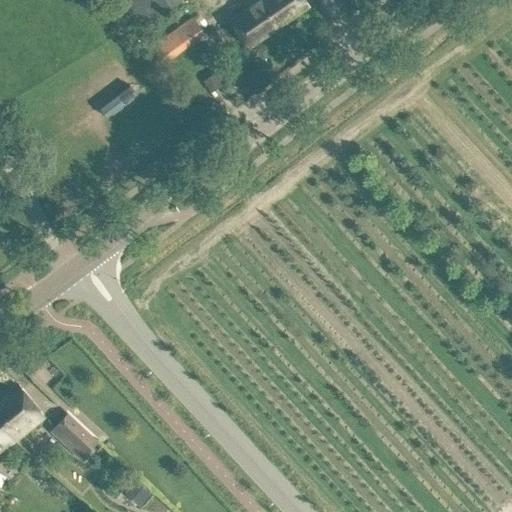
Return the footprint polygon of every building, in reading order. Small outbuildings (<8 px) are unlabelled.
[(112,0),(134,31),(178,0),(112,0)] [(257,0),(229,19),(248,46),(309,4),(306,0),(257,0)] [(147,48),(158,65),(204,32),(192,16),(147,48)] [(19,384),(0,398),(0,425),(12,440),(44,415),(19,384)] [(68,413),(57,424),(86,452),(97,440),(96,439),(68,413)] [(0,449),(12,440),(0,425),(0,449)] [(138,480),(127,491),(141,504),(151,492),(138,480)]
